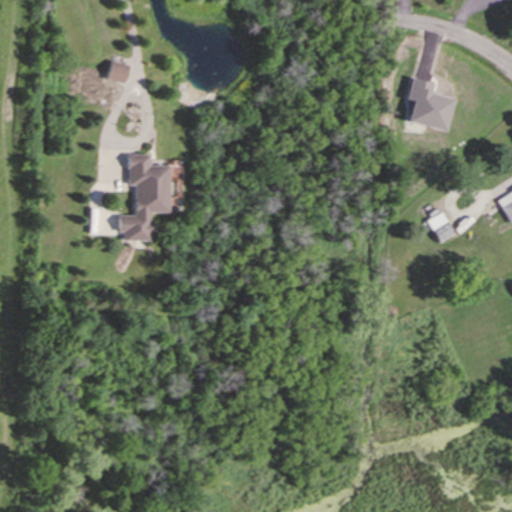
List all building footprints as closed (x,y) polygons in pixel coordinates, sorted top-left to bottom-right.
[(126,64),(108,59),(103,78),(121,82),(126,64)] [(449,97),(427,92),(429,82),(408,77),(403,98),(409,100),(404,121),(441,130),(449,97)] [(164,165),(145,165),(145,153),(123,153),(123,184),(130,184),(130,214),(114,214),(114,231),(119,231),(119,239),(152,239),(152,221),(146,221),(146,212),(164,212),(164,165)] [(506,223),(511,220),(511,186),(493,196),(506,223)] [(451,233),(438,211),(423,219),(436,241),(451,233)]
